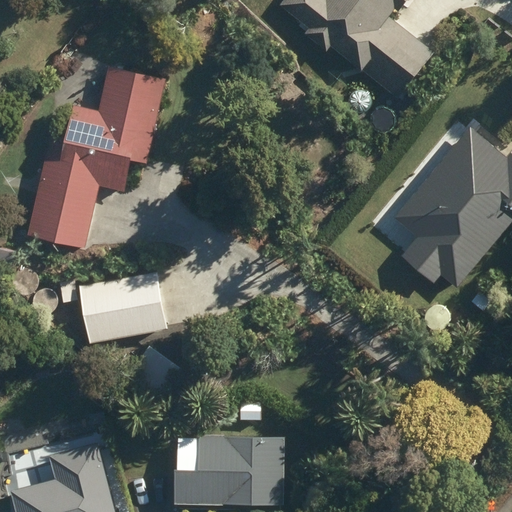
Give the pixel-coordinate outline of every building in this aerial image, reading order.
[(288,0),(287,2),(316,25),(312,29),(335,47),(339,42),(363,61),(360,65),(401,98),(440,50),(396,14),(404,4),(407,6),(412,0),(288,0)] [(50,136),(26,237),(83,250),(98,187),(119,192),(127,160),(144,164),(163,78),(108,65),(97,111),(70,105),(62,139),(50,136)] [(409,251),(459,292),(511,227),(511,152),(476,123),(401,215),(424,233),(409,251)] [(155,271),(76,285),(86,343),(165,329),(155,271)] [(73,281),(59,283),(62,299),(64,298),(65,302),(76,300),(73,281)] [(146,346),(127,373),(160,396),(179,369),(146,346)]
